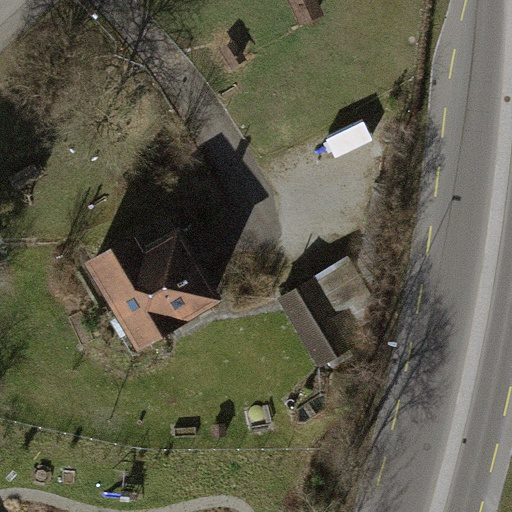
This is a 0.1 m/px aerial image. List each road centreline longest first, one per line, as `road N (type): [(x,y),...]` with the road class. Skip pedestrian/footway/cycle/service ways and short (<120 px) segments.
road 1 (secondary): [(484,0),(476,113),(433,392),(403,511)]
road 2 (secondary): [(464,511),(496,391),(511,283)]
